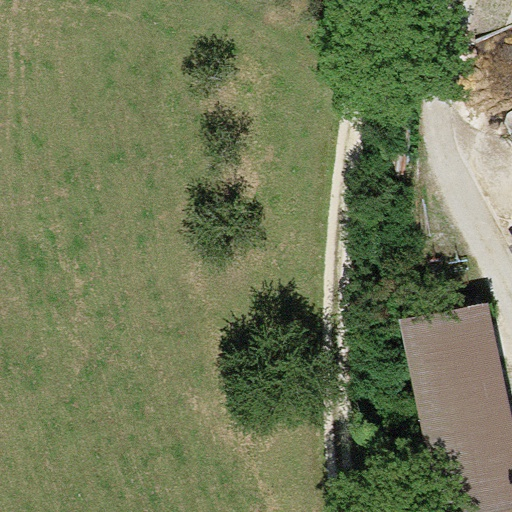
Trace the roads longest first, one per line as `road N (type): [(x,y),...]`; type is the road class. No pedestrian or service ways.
road 1 (track): [(335,511),(316,335),(362,0)]
road 2 (track): [(456,0),(429,133),(511,309)]
